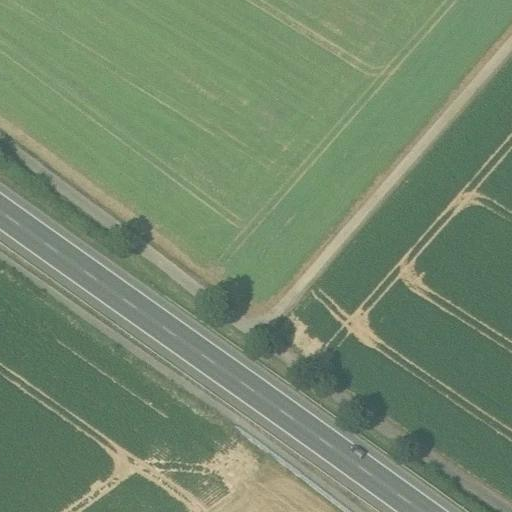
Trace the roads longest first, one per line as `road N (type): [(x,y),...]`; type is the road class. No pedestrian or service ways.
road 1 (track): [(0,140),(405,444),(511,511)]
road 2 (primary): [(415,511),(0,212)]
road 3 (track): [(511,44),(258,335)]
